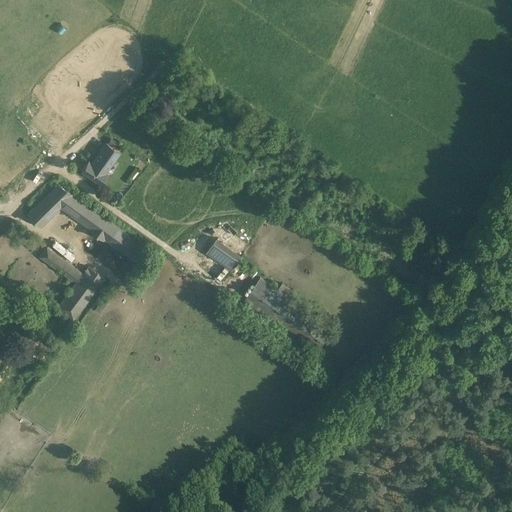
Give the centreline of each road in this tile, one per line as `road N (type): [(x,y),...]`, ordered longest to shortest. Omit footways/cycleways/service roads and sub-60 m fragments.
road 1 (track): [(263,511),(450,333),(511,246)]
road 2 (unclassified): [(6,220),(132,103)]
road 3 (unknown): [(418,399),(511,271)]
